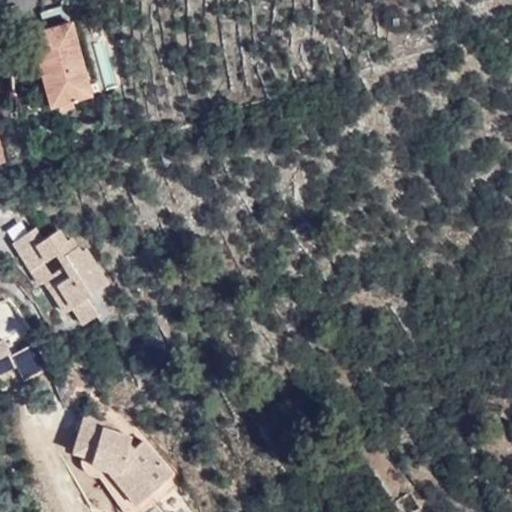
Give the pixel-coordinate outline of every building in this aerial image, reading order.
[(31,0),(11,0),(13,17),(32,15),(31,0)] [(73,17),(33,28),(53,103),(93,92),(73,17)] [(96,86),(113,83),(107,41),(90,44),(96,86)] [(15,240),(32,268),(39,264),(47,277),(66,309),(74,304),(85,321),(98,313),(88,295),(110,282),(88,247),(82,251),(79,246),(73,249),(68,241),(60,229),(45,238),(37,227),(15,240)] [(74,237),(68,241),(73,249),(79,246),(74,237)] [(39,264),(32,268),(40,281),(47,277),(39,264)] [(0,370),(17,362),(5,338),(0,340),(0,370)] [(108,467),(133,496),(146,484),(152,491),(174,472),(145,438),(135,447),(131,440),(120,437),(121,431),(113,422),(86,414),(76,451),(94,457),(93,464),(108,467)] [(132,434),(121,431),(120,437),(131,440),(132,434)] [(146,484),(133,496),(138,502),(152,491),(146,484)]
